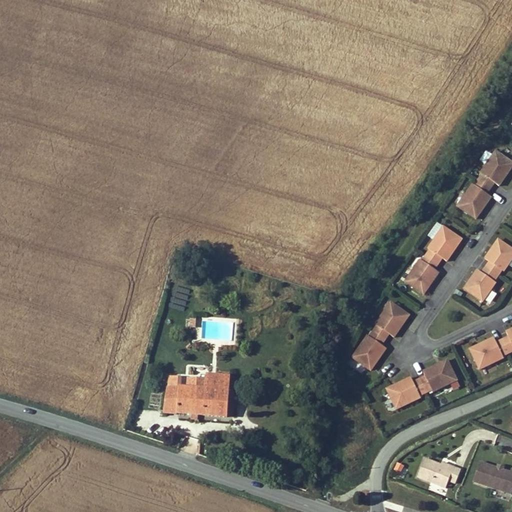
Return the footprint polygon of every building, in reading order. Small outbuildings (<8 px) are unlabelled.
[(481,176),(479,180),(491,189),(494,183),(499,186),(510,171),(511,167),(511,163),(496,152),(480,175),(481,176)] [(491,189),(479,180),(474,187),(472,186),(457,208),(475,220),(480,213),(491,197),(487,194),(491,189)] [(428,249),(424,255),(438,264),(442,259),(446,262),(462,239),(443,226),(427,248),(428,249)] [(485,267),(500,277),(502,273),(503,273),(511,260),(511,250),(497,241),(484,259),(489,262),(485,267)] [(438,264),(424,255),(420,260),(419,259),(404,282),(423,295),(427,288),(438,273),(434,270),(438,264)] [(496,282),(500,277),(485,267),(480,273),(476,270),(468,282),(463,290),(483,303),(497,283),(496,282)] [(376,325),(372,331),(385,340),(389,335),(393,337),(405,321),(410,315),(390,302),(375,324),(376,325)] [(502,340),(509,355),(511,354),(511,329),(505,332),(508,337),(502,340)] [(385,340),(372,331),(369,336),(367,335),(352,358),(370,370),(373,366),(386,348),(382,346),(385,340)] [(503,358),(509,355),(502,340),(495,343),(493,338),(476,346),(469,349),(479,371),(503,360),(503,358)] [(419,379),(426,396),(432,393),(433,395),(457,383),(447,360),(422,372),(425,377),(419,379)] [(205,376),(205,378),(205,389),(227,391),(228,377),(205,376)] [(170,378),(168,388),(180,387),(181,377),(170,378)] [(227,391),(205,389),(205,378),(188,377),(187,387),(180,387),(177,413),(191,414),(197,415),(227,417),(227,391)] [(420,399),(426,396),(419,379),(412,383),(410,378),(391,387),(387,389),(396,411),(420,400),(420,399)] [(177,413),(180,387),(168,388),(164,412),(177,413)] [(415,473),(444,484),(446,478),(453,481),(458,466),(451,464),(450,467),(438,462),(421,456),(415,473)] [(470,479),(508,492),(511,482),(511,467),(509,467),(508,471),(500,468),(496,466),(477,459),(470,479)] [(397,462),(394,470),(401,473),(404,465),(397,462)]
